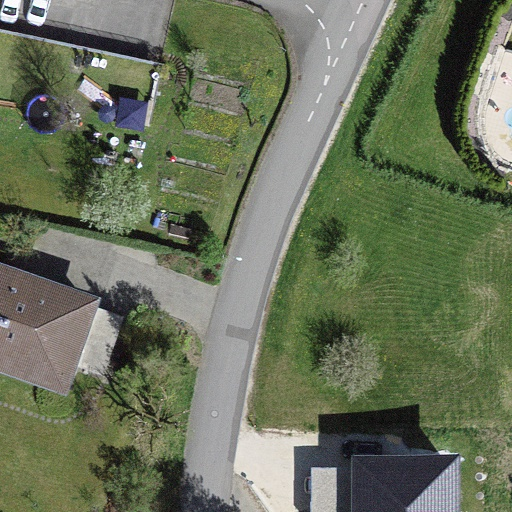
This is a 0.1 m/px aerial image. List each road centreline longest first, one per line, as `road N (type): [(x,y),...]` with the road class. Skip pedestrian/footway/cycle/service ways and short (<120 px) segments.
road 1 (residential): [(218,511),(259,254),(362,21)]
road 2 (unknown): [(248,320),(0,259)]
